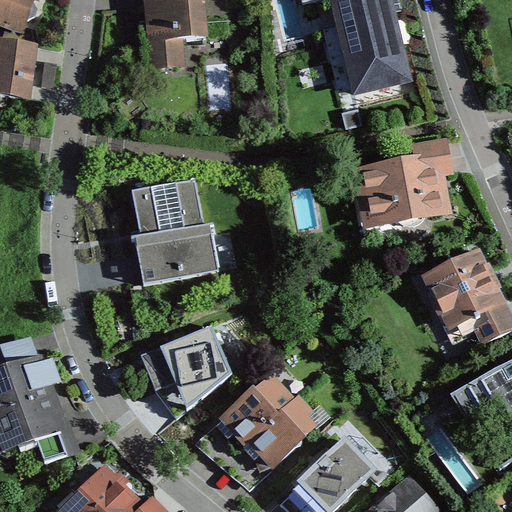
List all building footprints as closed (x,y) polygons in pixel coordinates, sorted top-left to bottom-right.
[(34,0),(0,0),(0,25),(24,32),(27,22),(31,20),(34,18),(36,15),(36,12),(35,9),(33,5),(34,0)] [(139,24),(143,70),(182,67),(180,40),(205,38),(201,0),(147,0),(150,23),(139,24)] [(409,82),(388,0),(301,0),(303,6),(327,0),(332,0),(357,95),(409,82)] [(0,25),(0,43),(20,46),(24,32),(0,25)] [(0,43),(0,95),(28,99),(35,48),(20,46),(0,43)] [(358,115),(344,119),(347,130),(361,126),(358,115)] [(413,149),(416,165),(419,180),(435,177),(452,174),(446,142),(413,149)] [(360,196),(368,195),(373,226),(398,221),(401,224),(406,226),(412,226),(416,225),(420,223),(424,220),(427,216),(441,214),(435,177),(419,180),(416,165),(356,175),(360,196)] [(196,181),(175,185),(184,230),(205,226),(196,181)] [(175,185),(153,189),(162,235),(184,230),(175,185)] [(132,193),(141,239),(162,235),(153,189),(132,193)] [(141,239),(134,240),(143,286),(219,271),(210,225),(205,226),(184,230),(162,235),(141,239)] [(483,268),(476,254),(457,263),(449,260),(448,267),(427,277),(435,293),(433,294),(443,315),(445,314),(453,329),(474,319),(501,306),(502,306),(495,292),(497,291),(485,267),(483,268)] [(511,331),(511,327),(501,306),(474,319),(487,344),(511,331)] [(233,377),(211,328),(142,358),(157,392),(192,377),(203,400),(233,377)] [(30,339),(3,346),(10,362),(35,352),(30,339)] [(511,348),(493,360),(499,369),(452,398),(452,399),(456,397),(469,418),(500,399),(511,419),(511,428),(488,454),(500,471),(511,463),(511,348)] [(38,360),(0,373),(0,419),(6,437),(16,442),(35,435),(58,427),(57,425),(47,399),(52,398),(38,360)] [(192,377),(157,392),(177,421),(203,400),(192,377)] [(294,403),(272,379),(253,396),(246,395),(246,399),(224,420),(248,446),(251,443),(294,403)] [(294,403),(251,443),(275,469),(298,450),(296,448),(316,431),(307,420),(311,416),(297,400),(294,403)] [(224,420),(200,441),(228,463),(248,446),(224,420)] [(64,422),(57,425),(58,427),(35,435),(45,465),(76,454),(64,422)] [(333,511),(376,472),(346,441),(300,485),(302,486),(326,511),(333,511)] [(248,446),(228,463),(255,487),(275,469),(251,443),(248,446)] [(92,485),(81,474),(61,489),(76,503),(81,498),(85,502),(74,511),(141,511),(144,510),(105,472),(92,485)] [(435,511),(410,483),(376,511),(435,511)] [(326,511),(302,486),(281,506),(287,511),(326,511)] [(162,511),(152,502),(144,510),(141,511),(162,511)]
